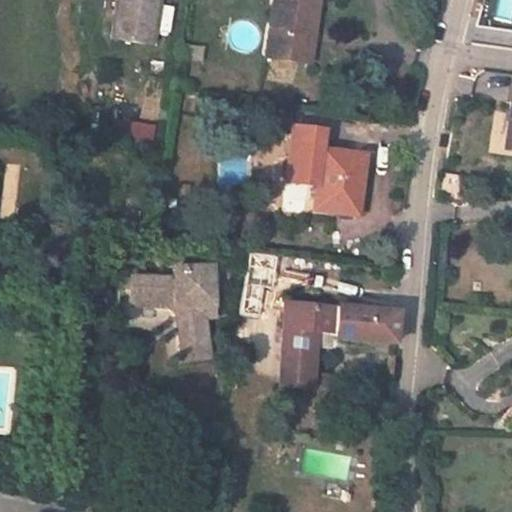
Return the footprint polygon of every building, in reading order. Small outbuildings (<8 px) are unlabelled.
[(147,0),(105,0),(101,44),(142,48),(147,0)] [(265,0),(256,66),(295,70),(299,39),(306,40),(311,0),(265,0)] [(511,84),(497,82),(487,145),(511,149),(511,84)] [(287,179),(321,183),(317,208),(359,213),(367,154),(328,149),(330,130),(294,125),(287,179)] [(161,300),(118,299),(115,325),(155,327),(168,336),(173,367),(199,364),(194,335),(204,334),(199,284),(160,288),(161,300)] [(115,325),(118,299),(118,293),(106,292),(103,325),(115,325)] [(268,391),(297,392),(301,336),(318,337),(318,340),(381,344),(384,318),(379,318),(272,310),(268,391)] [(199,364),(173,367),(174,379),(200,376),(199,364)]
